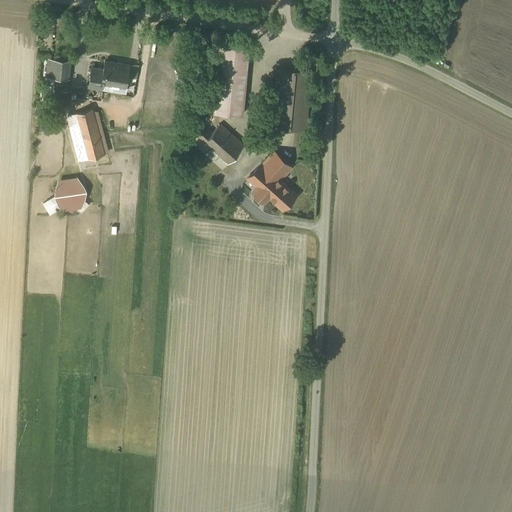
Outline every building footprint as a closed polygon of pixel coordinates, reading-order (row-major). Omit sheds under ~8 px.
[(253,49),(220,47),(214,113),(247,115),(253,49)] [(68,93),(72,61),(51,59),(49,78),(57,79),(55,91),(68,93)] [(107,72),(94,69),(90,90),(105,93),(107,84),(130,88),(134,66),(109,62),(107,72)] [(313,69),(283,67),(278,127),(307,130),(313,69)] [(206,89),(203,88),(200,87),(196,88),(192,89),(190,92),(189,96),(189,99),(190,103),(192,106),(195,108),(198,109),(201,109),(205,107),(207,106),(209,103),(210,98),(210,95),(208,91),(206,89)] [(95,110),(76,115),(89,163),(108,157),(95,110)] [(205,127),(190,142),(222,173),(246,147),(221,123),(211,133),(205,127)] [(292,167),(273,150),(247,180),(257,188),(251,195),(263,206),(269,200),(286,216),(302,198),(281,179),(292,167)] [(70,177),(68,178),(63,181),(59,186),(58,191),(59,198),(62,202),(66,205),(71,207),(75,206),(80,205),(84,201),(86,197),(87,192),(86,187),(84,183),(80,179),(76,178),(70,177)]
